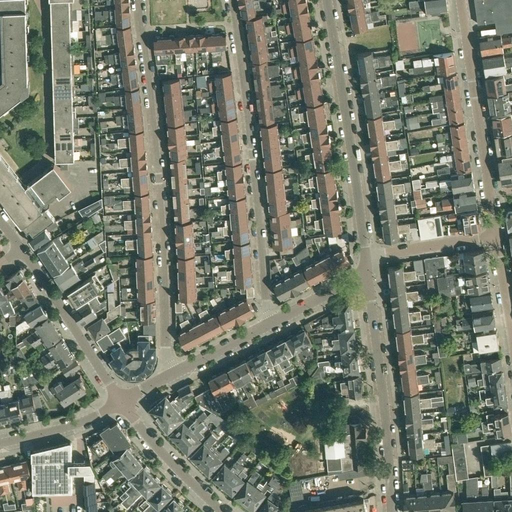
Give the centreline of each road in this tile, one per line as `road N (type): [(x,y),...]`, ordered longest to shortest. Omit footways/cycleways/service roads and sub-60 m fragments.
road 1 (residential): [(172,374),(137,0)]
road 2 (residential): [(272,322),(231,0)]
road 3 (residential): [(326,0),(365,256)]
road 4 (residential): [(462,0),(496,237)]
road 5 (residential): [(391,511),(367,277)]
road 6 (residential): [(119,402),(20,248)]
road 7 (residential): [(222,511),(119,402)]
road 8 (residential): [(365,256),(496,237)]
road 9 (residential): [(0,444),(119,402)]
